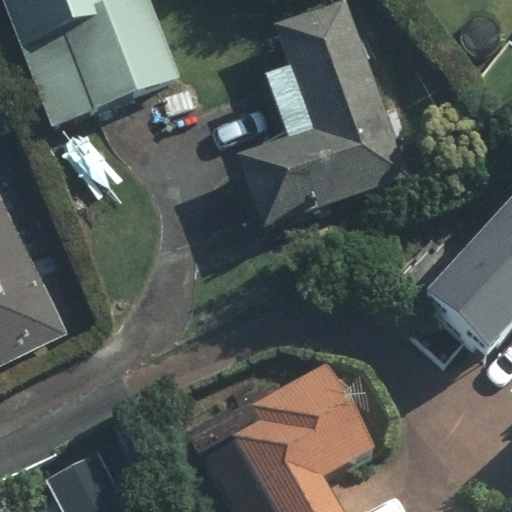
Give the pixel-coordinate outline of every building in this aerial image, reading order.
[(99,0),(0,0),(0,58),(32,144),(174,89),(142,3),(106,16),(99,0)] [(298,148),(220,176),(246,247),(398,193),(334,17),(260,44),(298,148)] [(463,377),(511,316),(511,226),(496,213),(402,329),(463,377)] [(0,223),(0,375),(60,347),(0,223)] [(322,384),(227,435),(236,453),(191,477),(210,511),(305,511),(299,501),(366,466),(322,384)] [(126,511),(105,461),(39,489),(48,511),(126,511)]
